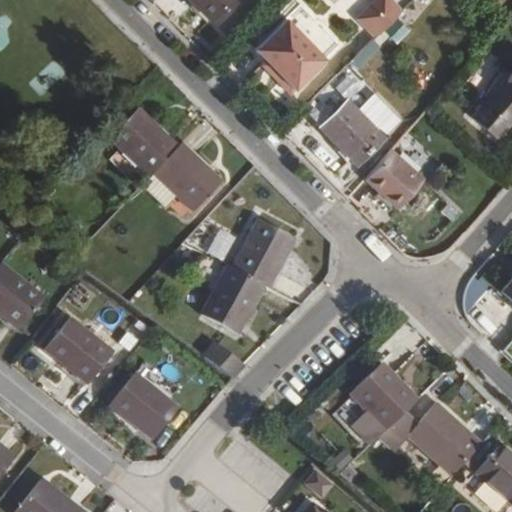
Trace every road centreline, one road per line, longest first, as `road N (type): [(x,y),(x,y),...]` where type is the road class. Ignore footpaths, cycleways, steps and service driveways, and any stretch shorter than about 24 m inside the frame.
road 1 (residential): [(372,258),(112,0)]
road 2 (residential): [(154,502),(372,258)]
road 3 (residential): [(0,383),(110,470)]
road 4 (unclassified): [(511,206),(418,308)]
road 5 (residential): [(511,399),(418,308)]
